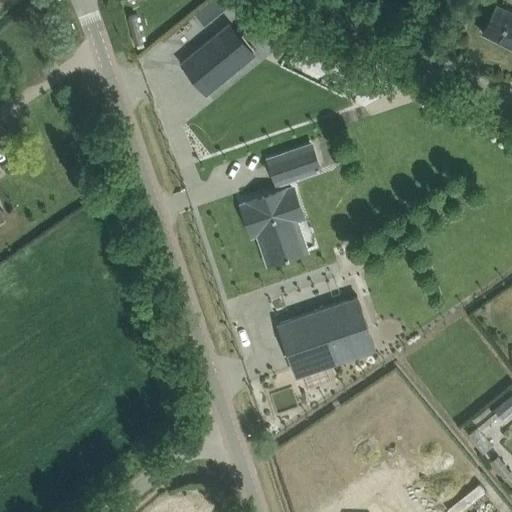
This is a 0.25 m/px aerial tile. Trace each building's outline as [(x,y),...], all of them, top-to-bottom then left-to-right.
[(204,24),(227,5),(223,0),(214,0),(196,15),(204,24)] [(482,32),(511,46),(511,11),(496,3),(482,32)] [(136,14),(127,17),(134,43),(143,41),(136,14)] [(207,92),(254,54),(228,23),(182,61),(207,92)] [(213,141),(326,64),(308,38),(196,115),(213,141)] [(310,109),(286,120),(290,128),(314,118),(310,109)] [(312,141),(265,157),(275,186),(322,170),(312,141)] [(284,189),(266,195),(248,201),(248,203),(243,205),(250,224),(259,221),(272,260),(285,256),(286,257),(289,256),(289,254),(302,250),(290,214),(303,209),(294,185),(284,189)] [(359,295),(278,322),(296,375),(377,348),(359,295)] [(293,401),(311,396),(305,379),(288,384),(293,401)] [(511,392),(476,421),(482,428),(501,413),(504,417),(511,409),(511,392)] [(511,470),(498,454),(491,460),(511,485),(511,483),(511,470)]
